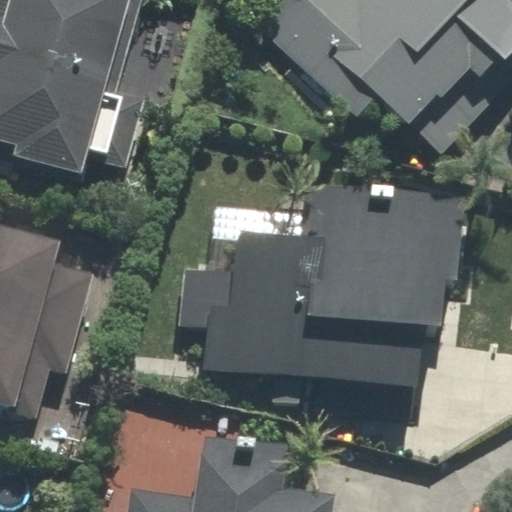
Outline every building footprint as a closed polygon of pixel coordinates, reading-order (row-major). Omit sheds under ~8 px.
[(0,0),(0,151),(17,157),(15,167),(79,186),(88,156),(107,162),(124,103),(105,97),(133,0),(0,0)] [(511,0),(286,0),(250,36),(346,133),(377,102),(409,135),(468,76),(478,86),(501,64),(505,68),(511,61),(511,0)] [(206,334),(201,374),(417,398),(423,337),(437,339),(451,209),(309,193),(303,250),(239,243),(235,278),(186,273),(180,331),(206,334)] [(0,408),(17,413),(61,246),(0,230),(0,408)] [(290,452),(202,441),(194,505),(141,498),(139,511),(333,511),(334,506),(284,499),(290,452)]
